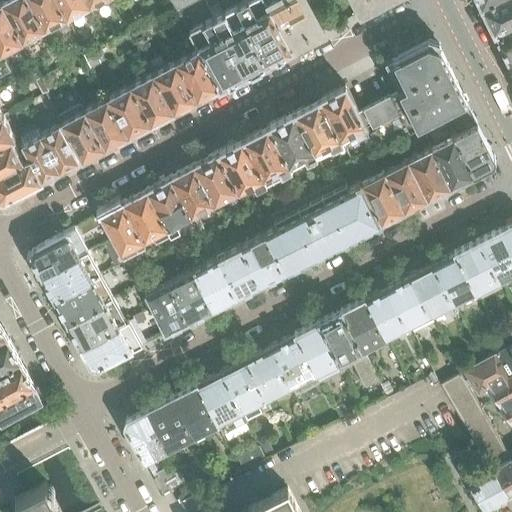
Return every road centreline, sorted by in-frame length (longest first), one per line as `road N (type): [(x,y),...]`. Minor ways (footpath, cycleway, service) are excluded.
road 1 (residential): [(440,0),(0,233)]
road 2 (residential): [(511,189),(79,407)]
road 3 (unknown): [(436,393),(192,511)]
road 4 (residential): [(79,407),(0,263)]
road 5 (residential): [(511,133),(445,0)]
road 6 (residential): [(143,511),(79,407)]
